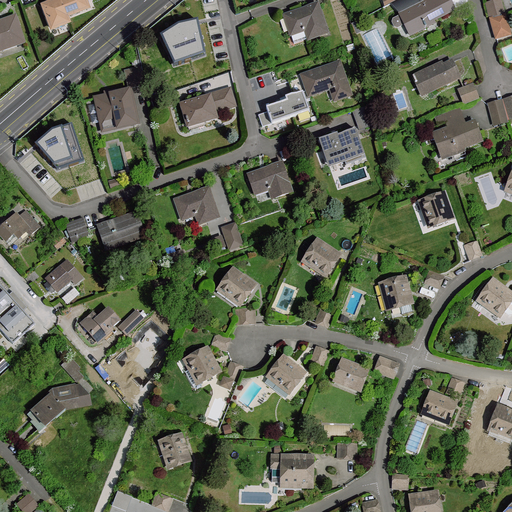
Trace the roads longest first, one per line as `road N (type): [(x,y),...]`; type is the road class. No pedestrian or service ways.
road 1 (residential): [(225,0),(259,148),(69,214),(51,211),(0,149)]
road 2 (secondary): [(0,129),(151,0)]
road 3 (residential): [(250,345),(269,333),(322,333),(415,357)]
road 4 (residential): [(415,357),(450,291),(511,250)]
road 5 (residential): [(382,481),(387,430),(415,357)]
